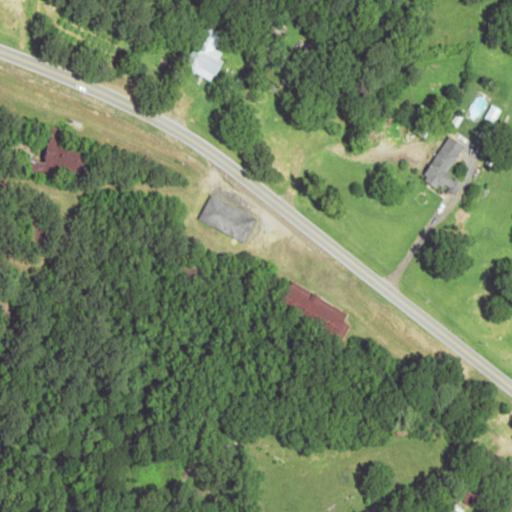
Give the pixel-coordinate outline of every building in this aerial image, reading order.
[(215,48),(223,32),(205,24),(184,67),(212,80),(225,53),(215,48)] [(498,124),(505,111),(492,104),(485,117),(498,124)] [(29,159),(29,168),(38,171),(46,172),(50,173),(56,174),(60,166),(66,166),(74,169),(83,170),(88,160),(88,151),(59,138),(51,137),(48,145),(47,153),(45,159),(29,159)] [(246,241),(257,216),(210,195),(199,220),(246,241)] [(339,332),(349,309),(291,282),(280,304),(339,332)] [(500,472),(511,481),(511,460),(500,472)]
